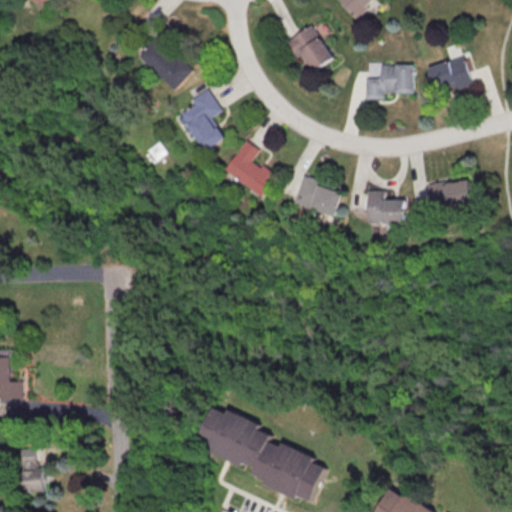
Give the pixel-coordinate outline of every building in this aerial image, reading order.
[(34,0),(44,8),(51,0),(34,0)] [(339,0),(359,18),(375,0),(339,0)] [(288,40),(311,74),(336,57),(314,23),(288,40)] [(177,90),(197,69),(160,34),(141,55),(177,90)] [(473,82),(465,56),(430,66),(437,92),(473,82)] [(367,76),(366,95),(415,96),(415,63),(378,63),(378,76),(367,76)] [(229,137),(216,117),(225,110),(210,88),(192,100),(196,105),(183,114),(208,151),(229,137)] [(266,196),(280,174),(258,159),(265,149),(248,138),(228,171),(266,196)] [(297,202),(339,216),(347,188),(305,175),(297,202)] [(472,176),(431,184),(436,211),(477,203),(472,176)] [(371,222),(409,222),(409,199),(384,199),(384,190),(371,190),(371,222)] [(0,350),(0,396),(25,397),(25,380),(13,380),(13,351),(0,350)] [(196,441),(211,407),(225,413),(227,409),(259,423),(257,428),(270,433),(268,438),(281,444),(283,440),(315,455),(313,459),(326,465),(310,499),(297,493),(295,497),(263,483),(265,478),(251,472),(254,467),(242,462),(240,466),(208,451),(209,447),(196,441)] [(44,491),(42,447),(22,448),(24,492),(44,491)] [(439,511),(395,485),(378,511),(439,511)]
